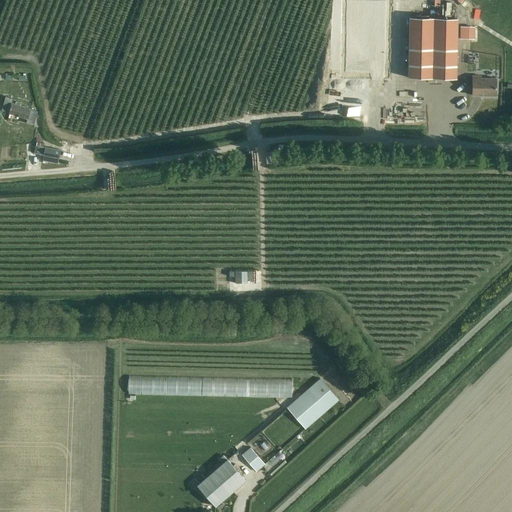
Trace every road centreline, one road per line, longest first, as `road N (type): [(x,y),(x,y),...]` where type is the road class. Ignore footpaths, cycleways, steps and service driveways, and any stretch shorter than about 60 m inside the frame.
road 1 (unclassified): [(511,148),(306,138),(0,176)]
road 2 (unclassified): [(276,511),(511,295)]
